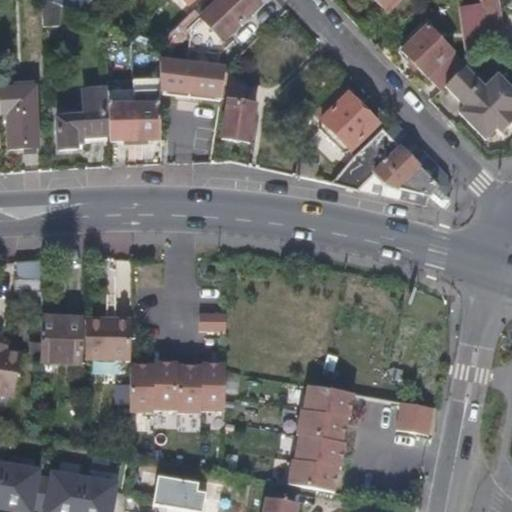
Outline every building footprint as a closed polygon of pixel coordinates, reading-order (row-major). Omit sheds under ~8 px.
[(84,6),(78,0),(67,0),(61,8),(77,14),(84,6)] [(249,0),(222,0),(204,17),(193,28),(194,50),(226,49),(231,45),(227,40),(255,12),(246,3),(249,0)] [(259,8),(250,0),(249,0),(246,3),(255,12),(259,8)] [(371,0),(387,16),(402,0),(371,0)] [(448,0),(425,0),(416,10),(427,21),(448,0)] [(477,0),(479,9),(485,47),(501,54),(493,0),(477,0)] [(52,9),(41,9),(42,31),(52,31),(52,9)] [(204,17),(196,9),(163,41),(171,49),(193,28),(204,17)] [(485,47),(479,9),(461,11),(469,62),(485,47)] [(439,91),(443,87),(463,68),(466,65),(428,27),(402,54),(439,91)] [(225,71),(158,63),(158,82),(158,90),(220,96),(225,73),(225,71)] [(463,68),(443,87),(462,107),(456,113),(482,141),(494,130),(498,135),(511,122),(511,115),(511,114),(511,112),(511,92),(496,76),(483,88),(463,68)] [(242,82),(225,73),(220,96),(219,101),(226,102),(220,138),(248,143),(254,106),(239,104),(242,82)] [(133,143),(133,82),(104,82),(105,97),(106,118),(107,144),(133,143)] [(158,82),(133,82),(133,143),(157,142),(158,90),(158,82)] [(374,124),(338,87),(310,113),(319,122),(328,131),(324,136),(333,145),(338,141),(347,150),(374,124)] [(33,148),(30,89),(0,90),(0,113),(4,114),(6,150),(33,148)] [(106,118),(105,97),(86,97),(86,118),(54,119),(55,152),(76,151),(75,140),(103,139),(102,118),(106,118)] [(427,157),(391,120),(355,155),(341,188),(425,206),(429,202),(436,194),(446,202),(447,188),(447,186),(445,182),(444,179),(444,175),(434,165),(430,168),(423,161),(427,157)] [(328,131),(319,122),(315,126),(324,136),(328,131)] [(319,131),(310,138),(329,158),(337,151),(319,131)] [(347,150),(338,141),(333,145),(342,155),(347,150)] [(434,165),(427,157),(423,161),(430,168),(434,165)] [(446,202),(436,194),(429,202),(443,213),(451,205),(446,202)] [(0,311),(9,311),(10,275),(0,274),(0,311)] [(41,288),(13,288),(13,322),(41,322),(41,288)] [(225,315),(198,316),(198,333),(225,332),(225,315)] [(84,322),(85,362),(131,361),(130,321),(84,321),(84,322)] [(85,362),(84,322),(41,322),(41,368),(85,368),(85,362)] [(22,355),(0,351),(0,396),(14,399),(22,355)] [(155,412),(179,412),(179,368),(179,366),(155,366),(155,369),(155,412)] [(227,411),(226,366),(203,366),(203,369),(203,411),(227,411)] [(203,411),(203,369),(179,368),(179,412),(179,414),(203,414),(203,411)] [(155,412),(155,369),(131,369),(131,414),(156,414),(155,412)] [(352,422),(356,398),(310,390),(306,414),(350,422),(352,422)] [(427,437),(432,411),(400,405),(395,432),(427,437)] [(346,446),(350,422),(306,414),(304,414),(301,438),(303,439),(346,446)] [(344,470),(348,447),(346,446),(303,439),(299,463),(342,470),(344,470)] [(12,456),(0,454),(0,500),(5,501),(12,456)] [(48,462),(12,457),(5,502),(42,507),(48,462)] [(338,494),(342,470),(299,463),(297,463),(294,487),(338,494)] [(83,511),(90,469),(54,464),(48,509),(70,511),(83,511)] [(121,511),(127,476),(91,470),(84,511),(121,511)] [(195,477),(156,471),(152,498),(200,505),(202,486),(194,485),(195,477)] [(297,511),(299,498),(267,493),(264,511),(297,511)]
